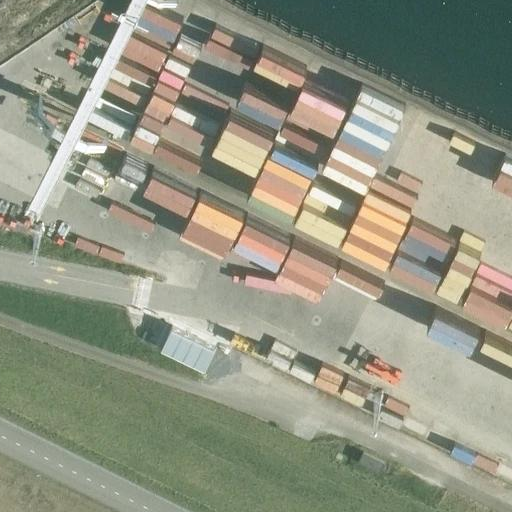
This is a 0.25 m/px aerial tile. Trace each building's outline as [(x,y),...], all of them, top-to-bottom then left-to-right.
[(43,33),(48,42),(69,31),(64,22),(43,33)] [(170,140),(212,157),(226,122),(230,124),(254,65),(207,47),(170,140)] [(15,76),(0,88),(0,105),(8,114),(31,94),(15,76)] [(168,122),(177,95),(157,88),(143,128),(159,134),(164,120),(168,122)] [(55,100),(50,116),(61,119),(66,104),(55,100)] [(257,180),(361,215),(374,177),(327,162),(329,155),(278,139),(282,129),(284,129),(288,117),(239,100),(219,162),(259,175),(257,180)] [(0,146),(23,163),(40,141),(0,112),(0,146)] [(216,193),(224,176),(180,157),(179,159),(134,140),(123,165),(156,179),(160,169),(216,193)] [(387,158),(368,205),(390,213),(409,166),(387,158)] [(208,208),(243,217),(252,183),(228,177),(221,203),(211,200),(208,208)] [(203,208),(208,195),(161,179),(156,192),(203,208)] [(434,255),(479,272),(504,208),(459,190),(434,255)] [(253,192),(246,208),(287,226),(291,217),(285,214),(288,208),(253,192)] [(352,271),(369,237),(307,207),(294,235),(338,256),(335,262),(352,271)] [(246,234),(290,255),(296,243),(252,222),(246,234)] [(182,268),(187,249),(165,244),(168,233),(141,226),(133,256),(182,268)] [(477,280),(511,294),(511,265),(488,255),(477,280)] [(379,303),(424,319),(439,276),(394,260),(379,303)] [(487,304),(491,295),(446,275),(430,311),(473,330),(470,336),(491,345),(506,312),(487,304)] [(511,356),(511,315),(495,349),(511,356)] [(182,316),(173,336),(218,358),(228,339),(182,316)] [(297,345),(290,360),(312,370),(319,356),(297,345)] [(349,388),(372,399),(388,368),(365,357),(349,388)] [(410,416),(422,391),(400,381),(388,405),(410,416)] [(446,406),(433,433),(479,455),(495,420),(474,410),(471,417),(446,406)]
